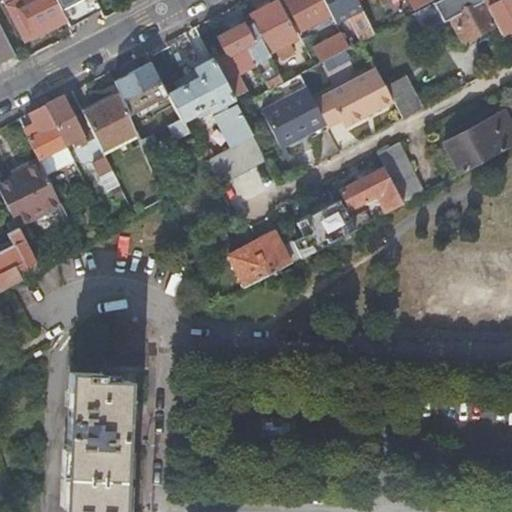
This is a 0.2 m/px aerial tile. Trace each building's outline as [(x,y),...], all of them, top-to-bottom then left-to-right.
[(34,38),(42,34),(24,0),(3,0),(26,42),(34,38)] [(24,0),(42,34),(54,28),(67,21),(55,0),(24,0)] [(301,31),(331,16),(321,0),(287,0),(285,1),(301,31)] [(363,42),(375,36),(357,1),(356,0),(321,0),(331,16),(336,25),(347,19),(361,43),(363,42)] [(408,0),(414,11),(434,0),(408,0)] [(496,26),(481,0),(442,0),(441,1),(434,5),(444,23),(450,20),(463,44),(469,40),(496,26)] [(484,0),(490,11),(511,0),(484,0)] [(254,25),(269,55),(277,51),(281,61),(293,54),(288,45),(296,41),(276,3),(262,10),(249,17),(254,25)] [(0,61),(15,54),(0,24),(0,61)] [(246,47),(246,48),(256,66),(257,67),(271,59),(269,55),(254,25),(247,29),(245,25),(230,33),(216,40),(224,55),(225,58),(246,47)] [(321,64),(348,50),(336,25),(316,35),(322,46),(314,51),(321,64)] [(238,75),(256,66),(246,48),(246,47),(225,58),(224,55),(218,58),(212,62),(232,100),(246,92),(238,75)] [(264,162),(237,109),(232,100),(212,62),(203,66),(194,71),(195,73),(199,79),(178,90),(167,96),(168,97),(180,121),(181,123),(196,116),(199,121),(204,118),(203,117),(201,113),(209,109),(211,113),(230,149),(203,163),(216,187),(264,162)] [(160,101),(168,97),(167,96),(150,64),(138,70),(114,83),(119,96),(128,118),(135,114),(160,101)] [(327,126),(329,128),(343,121),(346,128),(370,116),(394,103),(376,70),(315,102),(327,126)] [(175,83),(178,90),(199,79),(195,73),(175,83)] [(270,91),(284,84),(281,78),(266,86),(270,91)] [(388,90),(403,120),(422,110),(406,80),(388,90)] [(311,134),(327,126),(315,102),(308,89),(264,113),(283,149),(287,147),(295,143),(302,139),(301,136),(310,132),(311,134)] [(128,118),(119,96),(102,105),(84,115),(96,140),(103,152),(136,136),(128,118)] [(77,149),(96,140),(84,115),(75,97),(65,103),(63,98),(54,103),(45,107),(65,147),(74,142),(77,149)] [(160,101),(135,114),(138,118),(163,105),(160,101)] [(65,147),(45,107),(36,111),(28,116),(33,126),(24,131),(39,161),(65,147)] [(203,117),(211,113),(209,109),(201,113),(203,117)] [(472,170),(511,148),(511,130),(511,128),(503,113),(491,120),(455,139),(472,170)] [(314,140),(330,131),(329,128),(327,126),(311,134),(314,140)] [(138,142),(136,136),(103,152),(104,155),(106,159),(138,142)] [(461,175),(472,170),(455,139),(445,145),(461,175)] [(404,205),(425,194),(398,144),(388,150),(377,155),(384,169),(399,196),(404,205)] [(47,176),(73,163),(65,147),(39,161),(47,176)] [(293,161),(287,147),(283,149),(290,163),(293,161)] [(160,150),(145,158),(153,176),(169,167),(160,150)] [(111,169),(106,159),(95,164),(100,175),(111,169)] [(21,227),(63,206),(47,176),(39,161),(31,165),(22,169),(24,173),(14,179),(0,186),(21,227)] [(12,175),(14,179),(24,173),(22,169),(12,175)] [(385,216),(404,205),(399,196),(384,169),(363,181),(341,193),(350,210),(375,196),(385,216)] [(303,259),(355,231),(349,220),(339,203),(319,214),(298,225),(306,239),(295,245),(298,249),(303,259)] [(355,231),(371,223),(365,211),(349,220),(355,231)] [(17,273),(35,263),(18,230),(12,233),(7,236),(12,247),(0,252),(0,293),(6,289),(21,281),(17,273)] [(247,288),(303,259),(298,249),(295,245),(284,250),(275,234),(253,246),(230,258),(247,288)] [(21,281),(39,271),(35,263),(17,273),(21,281)] [(368,292),(349,291),(348,314),(367,315),(368,292)] [(121,511),(122,511),(123,487),(123,478),(124,452),(125,435),(126,421),(127,401),(128,383),(120,383),(101,382),(101,377),(101,376),(69,375),(68,393),(68,407),(65,451),(64,477),(64,481),(63,508),(62,511),(121,511)]
